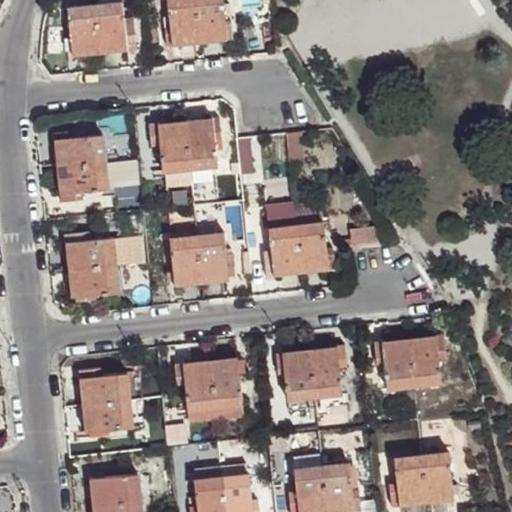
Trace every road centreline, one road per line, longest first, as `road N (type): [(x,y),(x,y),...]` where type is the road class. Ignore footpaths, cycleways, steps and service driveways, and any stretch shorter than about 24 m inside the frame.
road 1 (residential): [(41,460),(3,98)]
road 2 (residential): [(3,98),(236,79)]
